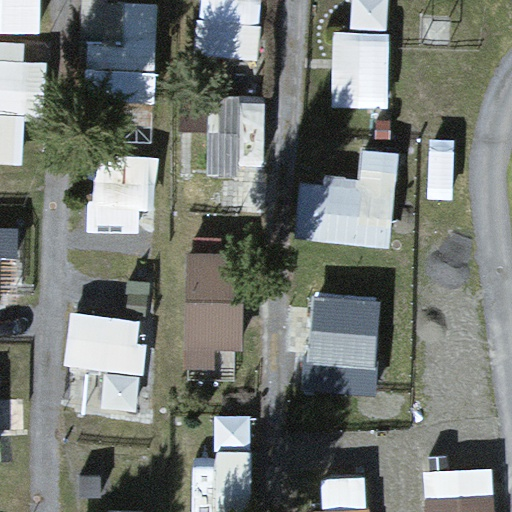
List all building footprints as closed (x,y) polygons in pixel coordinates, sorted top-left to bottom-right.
[(0,0),(0,28),(42,30),(43,0),(0,0)] [(115,0),(111,92),(156,94),(160,0),(115,0)] [(204,0),(203,50),(258,52),(260,0),(204,0)] [(390,104),(393,0),(358,0),(358,22),(338,22),(335,102),(390,104)] [(0,158),(27,160),(32,38),(0,37),(0,158)] [(213,95),(213,164),(265,164),(266,95),(213,95)] [(396,239),(400,144),(350,141),(348,173),(303,171),(300,235),(396,239)] [(161,151),(93,149),(91,224),(159,226),(161,151)] [(0,307),(6,308),(13,231),(0,229),(0,307)] [(229,285),(230,241),(189,241),(187,349),(245,350),(246,285),(229,285)] [(379,386),(383,293),(313,290),(309,383),(379,386)] [(73,306),(70,363),(87,364),(85,403),(141,406),(146,310),(73,306)]
